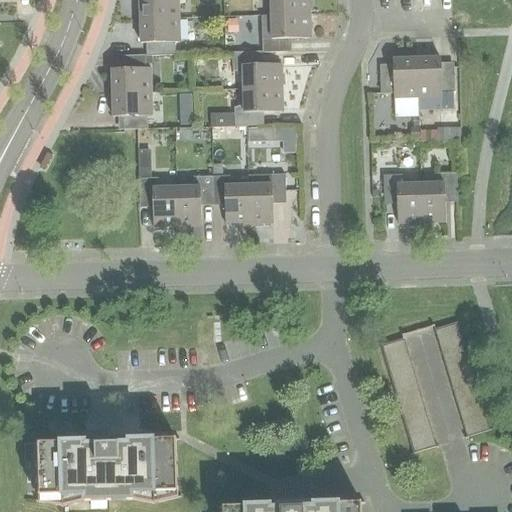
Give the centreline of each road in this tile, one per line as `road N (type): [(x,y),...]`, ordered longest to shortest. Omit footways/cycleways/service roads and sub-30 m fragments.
road 1 (residential): [(0,278),(330,268)]
road 2 (residential): [(330,268),(329,109),(358,32),(360,0)]
road 3 (residential): [(330,268),(511,263)]
road 4 (tertiary): [(13,132),(55,59),(76,0)]
